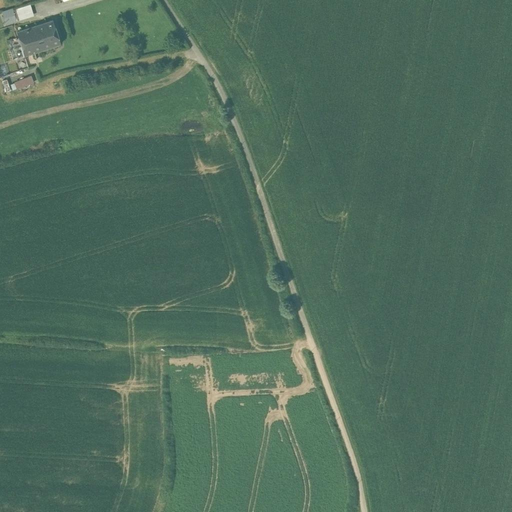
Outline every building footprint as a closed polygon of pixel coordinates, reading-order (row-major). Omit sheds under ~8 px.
[(30,4),(13,9),(16,19),(33,14),(30,4)] [(6,23),(17,20),(16,19),(13,9),(3,12),(6,23)] [(52,20),(17,31),(24,55),(59,43),(52,20)] [(11,81),(31,74),(28,67),(9,74),(11,81)] [(17,88),(33,82),(30,75),(15,82),(17,88)]
